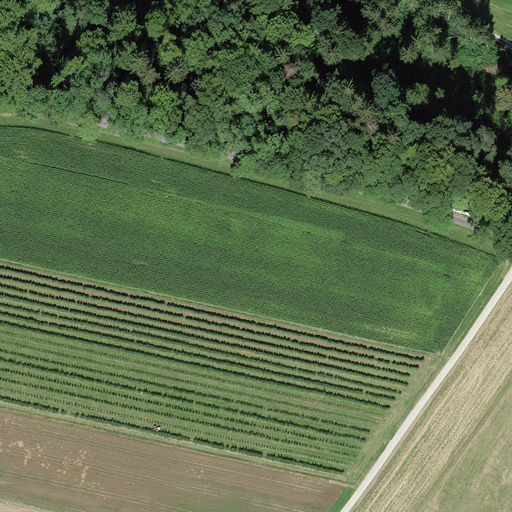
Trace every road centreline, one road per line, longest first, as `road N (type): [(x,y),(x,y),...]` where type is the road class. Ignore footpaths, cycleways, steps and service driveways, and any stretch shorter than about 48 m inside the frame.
road 1 (unclassified): [(0,107),(47,110),(265,160),(511,247)]
road 2 (track): [(511,279),(343,511)]
